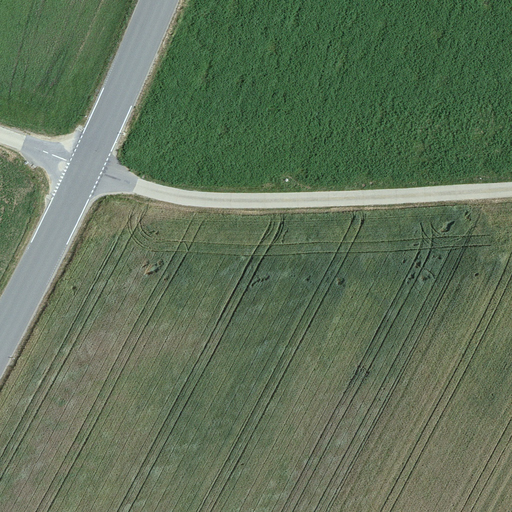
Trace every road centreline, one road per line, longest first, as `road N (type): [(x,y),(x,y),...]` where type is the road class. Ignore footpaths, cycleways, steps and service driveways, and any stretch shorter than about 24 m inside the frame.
road 1 (tertiary): [(0,338),(87,168)]
road 2 (tertiary): [(87,168),(159,0)]
